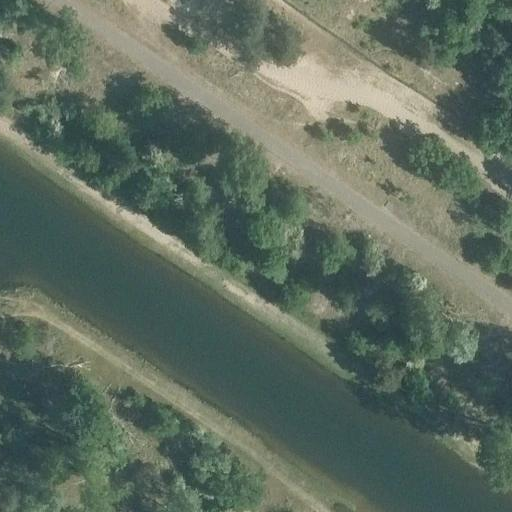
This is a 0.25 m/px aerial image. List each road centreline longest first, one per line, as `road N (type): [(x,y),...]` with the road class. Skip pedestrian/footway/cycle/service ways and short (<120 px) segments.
road 1 (track): [(511,308),(58,0)]
road 2 (unknown): [(146,0),(265,72),(409,120),(511,186)]
